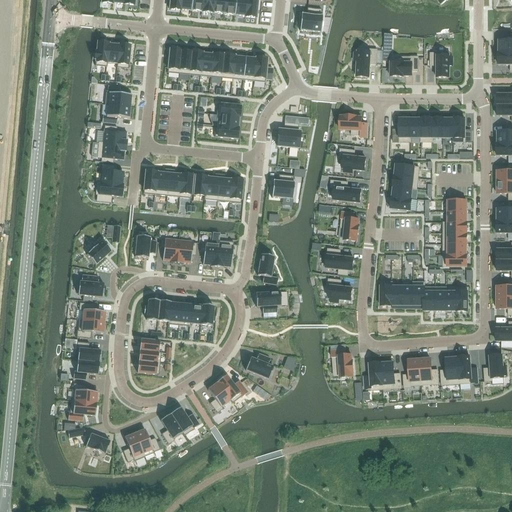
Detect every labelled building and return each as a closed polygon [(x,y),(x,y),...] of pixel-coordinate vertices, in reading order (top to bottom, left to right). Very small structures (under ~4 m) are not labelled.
[(170,0),(169,10),(181,11),(181,10),(180,10),(181,0),(170,0)] [(181,0),(180,10),(181,10),(191,11),(192,0),(181,0)] [(192,0),(191,11),(201,12),(202,13),(203,0),(192,0)] [(201,12),(201,13),(213,14),(213,0),(203,0),(202,13),(201,12)] [(213,0),(213,14),(223,15),(224,0),(213,0)] [(223,15),(235,16),(234,16),(235,0),(224,0),(223,15)] [(235,0),(234,16),(235,16),(244,17),(245,17),(246,0),(235,0)] [(244,17),(256,19),(257,0),(246,0),(245,17),(244,17)] [(301,14),(300,31),(313,33),(313,35),(318,35),(318,33),(320,33),(321,33),(322,16),(321,16),(321,10),(307,8),(307,15),(302,14),(301,14)] [(498,53),(498,54),(499,54),(511,54),(511,35),(510,36),(510,42),(499,42),(499,53),(498,53)] [(95,53),(95,61),(95,66),(107,67),(107,64),(108,45),(109,45),(109,44),(97,43),(96,53),(95,53)] [(108,45),(107,64),(117,65),(119,46),(109,45),(108,45)] [(117,65),(116,68),(128,70),(130,47),(119,46),(117,65)] [(169,50),(167,73),(178,74),(181,51),(169,50)] [(354,54),(354,62),(357,62),(356,78),(369,78),(370,65),(376,65),(377,51),(370,50),(370,53),(358,52),(358,54),(354,54)] [(181,51),(178,74),(189,76),(191,52),(191,53),(181,52),(181,51)] [(191,52),(189,76),(200,77),(202,54),(203,54),(203,53),(191,52)] [(426,53),(426,68),(437,68),(436,79),(450,79),(450,67),(453,67),(453,58),(450,58),(450,57),(437,57),(437,54),(437,53),(426,53)] [(202,54),(200,77),(211,78),(213,55),(212,55),(203,54),(202,54)] [(213,55),(211,78),(221,79),(224,56),(212,54),(212,55),(213,55)] [(498,54),(498,66),(510,66),(510,72),(511,72),(511,54),(499,54),(498,54)] [(224,56),(221,79),(232,80),(234,57),(235,57),(224,56)] [(234,57),(232,80),(243,81),(245,58),(235,57),(234,57)] [(245,58),(243,81),(254,82),(256,59),(255,59),(245,58)] [(402,63),(390,63),(390,77),(404,77),(412,77),(412,72),(418,72),(418,58),(411,58),(402,58),(402,63)] [(256,59),(254,82),(265,83),(265,81),(271,81),(272,69),(266,69),(267,60),(255,59),(256,59)] [(106,93),(105,106),(108,106),(130,108),(131,97),(132,97),(132,96),(119,95),(120,88),(107,87),(107,93),(106,93)] [(511,95),(497,95),(497,106),(511,106),(511,95)] [(217,104),(216,116),(239,118),(240,107),(217,104)] [(103,116),(102,123),(116,125),(117,118),(129,120),(130,119),(129,119),(130,108),(108,106),(107,117),(103,116)] [(511,106),(497,106),(497,117),(511,117),(511,106)] [(216,116),(215,126),(238,129),(239,118),(216,116)] [(341,117),(340,131),(352,131),(351,136),(360,136),(360,139),(367,139),(368,124),(362,124),(362,118),(357,118),(343,117),(341,117)] [(399,119),(399,143),(411,143),(411,139),(411,120),(399,119)] [(411,120),(411,139),(421,139),(421,120),(411,120)] [(421,139),(421,143),(433,143),(433,139),(432,139),(432,120),(421,120),(421,139)] [(432,120),(432,139),(433,139),(443,139),(443,120),(432,120)] [(443,120),(443,139),(453,139),(454,139),(454,120),(453,120),(444,120),(443,120)] [(454,139),(453,139),(453,144),(471,144),(471,131),(465,131),(465,120),(454,120),(454,139)] [(279,130),(277,147),(298,149),(300,132),(297,132),(297,126),(285,125),(284,131),(279,130)] [(103,144),(103,145),(126,147),(127,141),(125,141),(126,132),(126,133),(116,132),(117,128),(104,126),(103,144)] [(215,126),(214,138),(237,140),(238,129),(215,126)] [(497,144),(497,145),(511,144),(511,126),(509,126),(509,133),(497,133),(497,144)] [(99,144),(97,158),(101,159),(101,163),(113,164),(114,160),(123,161),(124,152),(126,152),(126,147),(103,145),(103,144),(99,144)] [(511,144),(497,145),(497,157),(509,157),(509,163),(511,163),(511,144)] [(340,150),(339,157),(344,158),(343,170),(344,170),(344,173),(352,174),(353,171),(364,172),(366,159),(354,158),(355,152),(340,150)] [(100,183),(100,184),(122,186),(125,187),(126,179),(123,179),(123,174),(113,173),(114,167),(102,166),(100,183)] [(394,176),(394,177),(418,180),(419,168),(396,166),(395,176),(394,176)] [(497,173),(497,184),(511,183),(511,166),(509,166),(509,173),(497,173)] [(145,172),(143,195),(154,196),(157,173),(145,172)] [(157,173),(154,196),(167,197),(169,174),(157,173)] [(169,174),(167,197),(179,198),(182,175),(169,174)] [(182,175),(179,198),(191,199),(193,177),(182,175)] [(273,181),(271,198),(272,198),(292,200),(293,200),(294,183),(293,183),(293,177),(279,175),(278,182),(274,181),(273,181)] [(195,177),(193,196),(204,197),(205,197),(207,178),(195,177)] [(394,177),(393,188),(412,190),(417,191),(418,180),(394,177)] [(204,197),(204,200),(217,202),(219,179),(207,178),(205,197),(204,197)] [(219,179),(217,202),(229,203),(232,180),(219,179)] [(232,180),(229,203),(241,204),(243,182),(232,180)] [(331,182),(330,189),(335,189),(333,201),(360,204),(361,191),(347,190),(348,183),(331,182)] [(97,183),(96,195),(97,196),(97,202),(110,203),(111,197),(121,198),(122,186),(100,184),(100,183),(97,183)] [(511,183),(497,184),(497,195),(509,195),(509,201),(511,201),(511,183)] [(392,198),(392,199),(412,201),(412,200),(411,200),(412,190),(393,188),(392,198)] [(392,199),(391,210),(410,212),(412,201),(392,199)] [(448,202),(448,213),(467,213),(467,202),(448,202)] [(497,222),(511,222),(511,204),(509,204),(509,210),(497,210),(497,222)] [(341,220),(341,229),(345,229),(344,241),(357,242),(357,240),(358,240),(359,226),(359,221),(354,221),(354,214),(342,213),(341,220)] [(448,223),(448,224),(467,224),(467,223),(467,213),(448,213),(448,223)] [(511,222),(497,222),(497,234),(509,234),(509,241),(511,240),(511,222)] [(443,223),(443,235),(467,235),(467,224),(448,224),(448,223),(443,223)] [(113,227),(112,244),(119,244),(120,228),(113,227)] [(443,235),(443,245),(467,246),(467,235),(443,235)] [(137,237),(135,258),(148,259),(149,253),(155,254),(156,241),(150,241),(150,238),(137,237)] [(160,241),(160,249),(164,250),(162,261),(170,262),(170,264),(176,264),(179,241),(165,240),(164,241),(160,241)] [(179,241),(176,264),(183,265),(183,263),(191,264),(191,256),(196,257),(197,244),(193,244),(193,243),(179,241)] [(88,255),(86,256),(96,266),(111,252),(102,242),(98,246),(97,246),(95,248),(94,246),(88,251),(89,253),(87,255),(88,255)] [(219,245),(217,268),(223,269),(223,267),(231,268),(232,256),(236,257),(237,246),(233,246),(233,243),(219,242),(218,245),(219,245)] [(201,244),(200,253),(204,253),(203,265),(211,266),(210,267),(217,268),(219,245),(218,245),(205,244),(205,245),(201,244)] [(443,245),(443,256),(467,256),(467,246),(443,245)] [(327,257),(326,269),(339,271),(338,275),(348,276),(348,272),(353,272),(354,259),(340,258),(340,251),(328,250),(327,257)] [(511,250),(497,250),(497,261),(511,261),(511,250)] [(261,256),(257,276),(263,277),(262,284),(277,286),(278,279),(271,278),(274,258),(261,256)] [(443,256),(443,268),(467,268),(467,256),(443,256)] [(511,261),(497,261),(497,272),(511,272),(511,261)] [(79,282),(78,296),(102,298),(104,285),(98,284),(98,278),(82,276),(81,283),(79,282)] [(351,302),(352,289),(340,288),(341,281),(329,280),(328,287),(330,287),(329,300),(331,300),(330,303),(339,304),(339,301),(351,302)] [(497,288),(497,299),(511,298),(511,281),(508,282),(508,288),(497,288)] [(380,283),(380,307),(392,307),(392,288),(392,283),(380,283)] [(413,283),(413,288),(413,307),(424,307),(424,288),(425,288),(425,283),(413,283)] [(392,288),(392,307),(403,307),(403,288),(392,288)] [(403,288),(403,307),(413,307),(413,288),(403,288)] [(424,307),(424,312),(434,312),(435,312),(435,288),(425,288),(424,288),(424,307)] [(435,288),(435,312),(445,312),(446,312),(446,293),(447,293),(447,288),(435,288)] [(456,289),(456,293),(457,293),(457,312),(468,312),(468,289),(456,289)] [(280,293),(255,295),(256,308),(262,308),(262,314),(277,313),(277,307),(281,307),(280,293)] [(446,293),(446,312),(456,312),(457,312),(457,293),(456,293),(447,293),(446,293)] [(511,298),(497,299),(496,310),(508,310),(508,316),(511,316),(511,298)] [(145,307),(144,315),(147,315),(146,321),(157,322),(159,302),(148,301),(148,307),(145,307)] [(159,302),(157,322),(168,323),(170,304),(171,304),(171,303),(159,302)] [(79,304),(79,311),(83,311),(82,321),(82,322),(104,324),(105,313),(93,312),(94,305),(79,304)] [(168,323),(167,325),(179,326),(181,305),(171,304),(170,304),(168,323)] [(181,305),(179,326),(190,327),(190,325),(192,306),(181,305)] [(192,306),(190,325),(200,326),(202,307),(192,306)] [(200,326),(212,327),(212,321),(215,322),(216,314),(213,313),(214,307),(202,306),(202,307),(200,326)] [(77,331),(76,338),(91,340),(91,333),(103,335),(104,324),(82,322),(82,321),(79,321),(78,331),(77,331)] [(511,323),(509,323),(509,329),(496,329),(496,342),(502,342),(511,342),(511,323)] [(77,343),(77,341),(65,340),(64,349),(76,350),(77,343)] [(140,340),(139,352),(158,353),(159,342),(140,340)] [(77,343),(76,350),(78,350),(77,361),(99,364),(100,352),(89,350),(89,344),(77,343)] [(346,350),(331,351),(332,359),(332,358),(334,377),(340,377),(340,379),(353,378),(353,375),(352,362),(352,356),(346,357),(346,350)] [(139,352),(138,362),(160,365),(161,353),(158,353),(139,352)] [(250,358),(245,371),(268,380),(273,368),(268,365),(270,359),(258,355),(256,361),(250,358)] [(507,376),(507,368),(503,368),(503,356),(490,357),(490,369),(484,370),(485,382),(492,382),(492,379),(504,378),(504,377),(507,376)] [(447,371),(441,372),(442,386),(460,385),(458,358),(458,359),(446,359),(447,371)] [(470,358),(458,358),(460,385),(478,384),(477,369),(471,370),(470,358)] [(431,359),(420,360),(421,386),(439,385),(438,371),(431,371),(431,359)] [(410,376),(403,376),(404,389),(411,388),(411,387),(421,386),(420,360),(409,361),(410,376)] [(74,372),(73,380),(86,381),(86,374),(98,376),(99,364),(77,361),(76,373),(74,372)] [(138,362),(137,374),(159,376),(160,365),(138,362)] [(382,364),(381,364),(383,391),(401,389),(400,375),(394,375),(393,363),(382,364)] [(370,377),(364,377),(365,390),(371,389),(371,391),(383,391),(381,364),(369,365),(370,377)] [(226,376),(217,383),(230,401),(232,404),(241,397),(242,398),(248,393),(239,382),(234,386),(226,376)] [(209,389),(207,391),(215,400),(210,404),(217,414),(223,410),(221,408),(230,401),(217,383),(216,384),(215,385),(215,384),(209,389)] [(72,391),(70,403),(96,405),(96,403),(97,403),(97,396),(97,393),(85,392),(86,386),(73,384),(73,391),(72,391)] [(68,414),(68,421),(82,422),(83,416),(95,417),(96,405),(70,403),(69,414),(68,414)] [(181,408),(170,415),(182,434),(184,437),(194,430),(194,429),(199,426),(192,415),(187,418),(181,408)] [(170,415),(160,421),(167,431),(161,435),(168,445),(174,442),(173,440),(182,434),(170,415)] [(65,424),(64,433),(75,430),(75,425),(65,424)] [(84,429),(67,432),(69,439),(85,436),(84,429)] [(145,430),(134,434),(144,458),(154,454),(154,453),(160,451),(155,439),(149,441),(145,430)] [(129,450),(123,452),(127,464),(133,461),(134,462),(144,458),(134,434),(124,439),(129,450)] [(90,435),(85,448),(91,450),(104,455),(105,455),(110,443),(90,435)]
